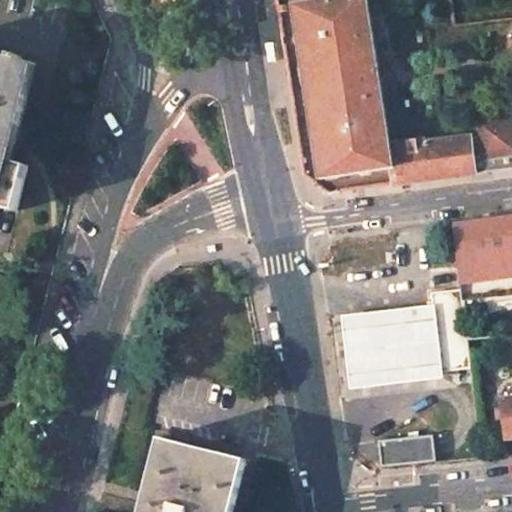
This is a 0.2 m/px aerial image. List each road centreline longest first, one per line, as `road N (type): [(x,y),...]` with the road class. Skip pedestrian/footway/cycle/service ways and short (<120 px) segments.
road 1 (tertiary): [(273,224),(323,507)]
road 2 (tertiary): [(85,352),(148,237),(267,186)]
road 3 (residential): [(511,194),(273,224)]
road 4 (tertiary): [(145,127),(108,228),(85,352)]
road 5 (residential): [(323,507),(511,486)]
road 6 (tertiary): [(85,352),(45,511)]
road 7 (residential): [(122,0),(141,46),(145,127)]
road 8 (tertiary): [(245,76),(201,73),(145,127)]
